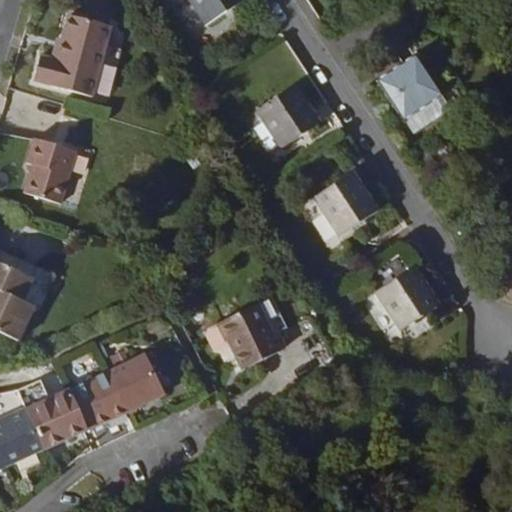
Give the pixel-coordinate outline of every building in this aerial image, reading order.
[(198,0),(212,21),(243,0),(198,0)] [(110,95),(124,43),(108,40),(113,22),(71,10),(58,53),(43,50),(36,74),(52,78),(52,80),(110,95)] [(384,78),(408,115),(446,90),(422,53),(384,78)] [(287,144),(325,119),(300,82),(263,107),(287,144)] [(456,105),(446,90),(408,115),(418,129),(456,105)] [(36,161),(28,189),(64,200),(79,148),(38,136),(31,159),(36,161)] [(345,233),(383,208),(358,170),(321,195),(345,233)] [(41,263),(0,245),(0,258),(36,274),(41,263)] [(38,301),(27,296),(36,274),(0,258),(0,326),(22,336),(38,301)] [(407,327),(445,302),(420,264),(383,289),(407,327)] [(211,330),(218,346),(225,348),(236,342),(248,364),(283,346),(259,300),(213,323),(211,330)] [(0,461),(51,435),(53,438),(166,380),(146,342),(52,388),(44,372),(24,382),(0,386),(0,461)] [(236,342),(225,348),(230,357),(236,356),(241,368),(248,364),(236,342)]
